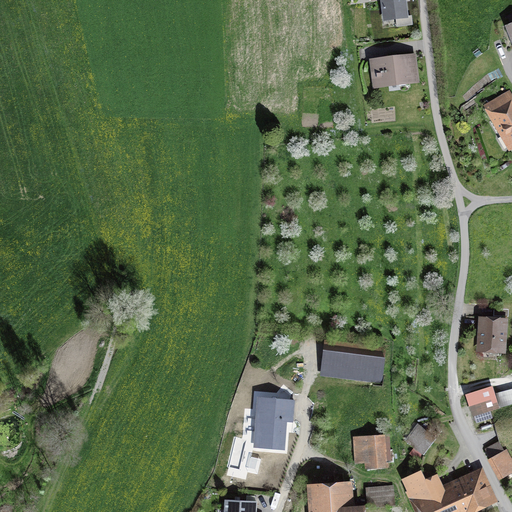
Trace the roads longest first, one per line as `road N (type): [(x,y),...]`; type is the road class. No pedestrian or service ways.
road 1 (unclassified): [(507,511),(454,400),(463,219)]
road 2 (unclassified): [(456,186),(438,125),(421,0)]
